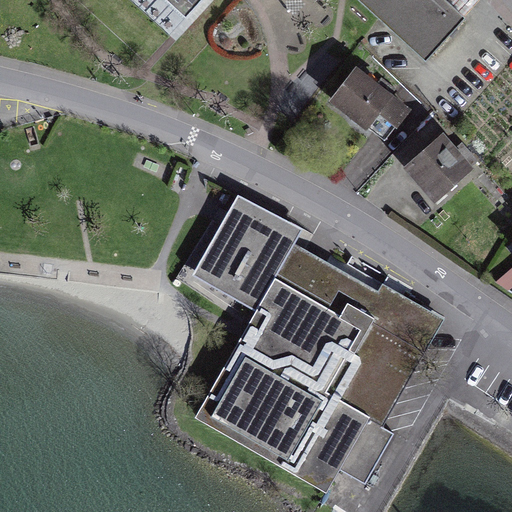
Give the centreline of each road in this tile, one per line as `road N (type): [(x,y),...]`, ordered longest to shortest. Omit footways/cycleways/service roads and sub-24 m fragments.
road 1 (residential): [(190,140),(342,217),(511,331)]
road 2 (unknown): [(511,406),(479,389),(447,389),(364,511)]
road 3 (residential): [(0,79),(190,140)]
